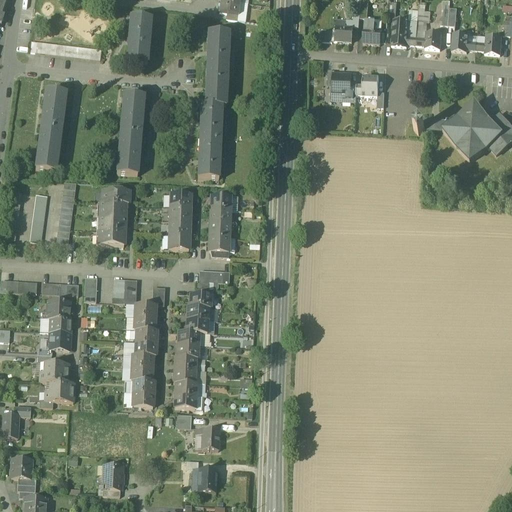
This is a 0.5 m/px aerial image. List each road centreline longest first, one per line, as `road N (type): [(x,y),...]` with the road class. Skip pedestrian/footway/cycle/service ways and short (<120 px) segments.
road 1 (secondary): [(273,511),(290,55)]
road 2 (residential): [(290,55),(511,74)]
road 3 (residential): [(197,262),(130,268),(0,261)]
road 4 (residential): [(191,88),(7,71)]
